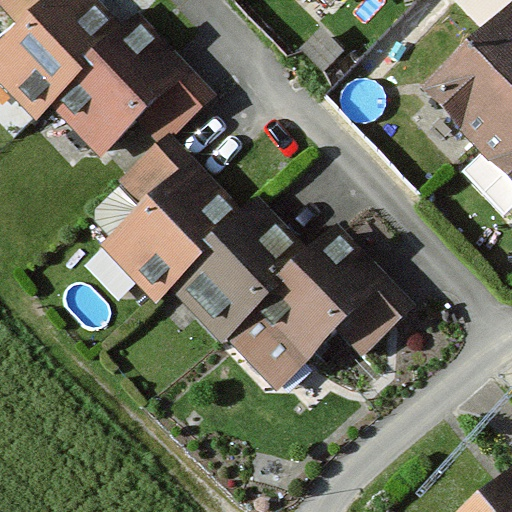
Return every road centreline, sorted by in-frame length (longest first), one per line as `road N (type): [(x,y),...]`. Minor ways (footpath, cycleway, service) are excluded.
road 1 (track): [(218,511),(0,271)]
road 2 (residential): [(511,329),(318,511)]
